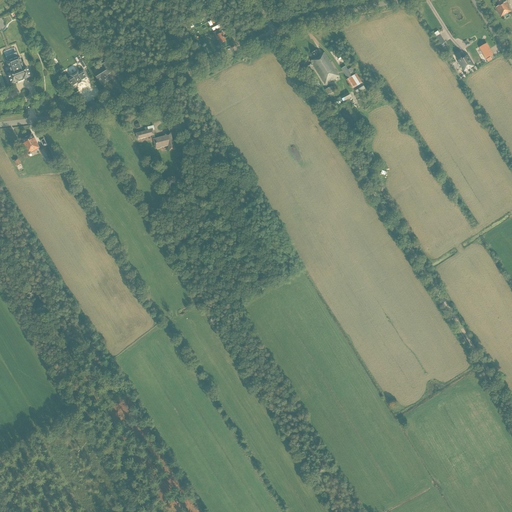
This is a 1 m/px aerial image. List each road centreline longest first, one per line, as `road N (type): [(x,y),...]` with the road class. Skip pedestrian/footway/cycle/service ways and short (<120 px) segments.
road 1 (track): [(511,409),(277,36)]
road 2 (unclassified): [(0,124),(129,97),(274,32)]
road 3 (tertiary): [(274,32),(404,0)]
